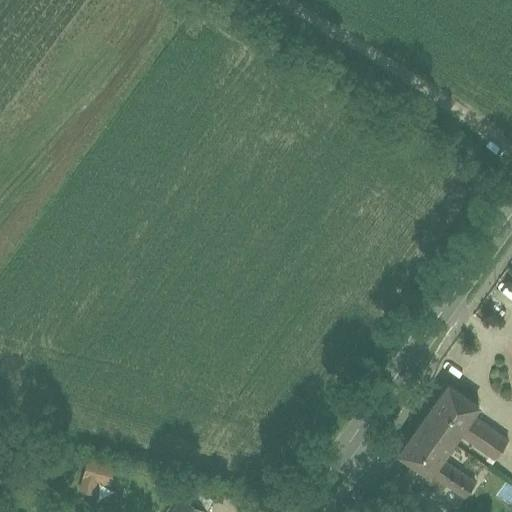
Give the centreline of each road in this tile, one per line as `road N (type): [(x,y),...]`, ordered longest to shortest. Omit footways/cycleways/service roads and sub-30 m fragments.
road 1 (tertiary): [(312,511),(511,210)]
road 2 (track): [(511,162),(248,0)]
